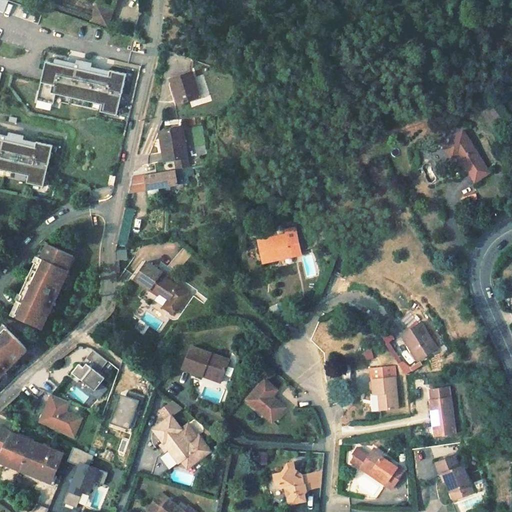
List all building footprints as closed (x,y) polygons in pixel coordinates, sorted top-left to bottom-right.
[(0,0),(0,10),(4,12),(8,0),(0,0)] [(109,26),(114,8),(96,3),(91,21),(109,26)] [(128,73),(50,55),(39,97),(119,117),(128,73)] [(199,98),(193,72),(172,76),(175,91),(177,103),(199,98)] [(164,159),(187,156),(183,131),(182,127),(159,131),(164,159)] [(0,131),(0,174),(45,186),(52,143),(0,131)] [(465,137),(461,132),(442,143),(452,159),(458,154),(474,179),(487,171),(476,155),(478,154),(467,136),(465,137)] [(180,167),(133,175),(129,191),(182,182),(180,167)] [(119,243),(128,245),(134,207),(125,206),(119,243)] [(286,233),(259,239),(264,261),(291,256),(299,254),(293,226),(285,228),(286,233)] [(66,279),(76,260),(50,247),(43,260),(39,266),(37,265),(31,278),(33,279),(29,285),(28,284),(22,297),(24,298),(21,304),(22,304),(15,318),(41,330),(50,311),(53,312),(69,280),(66,279)] [(117,259),(128,258),(127,248),(116,249),(117,259)] [(148,260),(135,278),(157,293),(159,291),(170,298),(178,285),(165,277),(160,273),(162,271),(148,260)] [(176,316),(192,293),(178,285),(170,298),(166,303),(163,307),(176,316)] [(157,293),(156,295),(166,303),(170,298),(159,291),(157,293)] [(421,322),(401,334),(412,350),(416,348),(422,357),(437,347),(421,322)] [(11,365),(26,350),(6,330),(0,336),(0,379),(12,367),(11,365)] [(212,353),(192,345),(184,367),(204,375),(205,370),(222,377),(229,359),(224,357),(228,346),(216,342),(212,353)] [(412,350),(410,351),(415,361),(422,357),(416,348),(412,350)] [(364,350),(365,359),(374,357),(372,349),(364,350)] [(110,364),(94,352),(73,379),(95,396),(107,380),(101,375),(110,364)] [(394,366),(372,369),(374,392),(377,392),(381,391),(384,408),(398,407),(394,366)] [(222,377),(205,370),(204,375),(220,381),(222,377)] [(68,379),(61,376),(58,382),(65,385),(68,379)] [(266,379),(249,399),(271,419),(277,411),(280,414),(284,408),(271,397),(278,389),(266,379)] [(449,387),(429,389),(435,434),(456,432),(449,387)] [(72,403),(51,395),(39,425),(76,440),(84,419),(69,413),(72,403)] [(139,402),(122,396),(112,424),(129,430),(139,402)] [(182,407),(173,400),(160,409),(166,418),(171,414),(182,407)] [(280,414),(277,411),(271,419),(273,421),(280,414)] [(166,418),(153,427),(163,441),(165,439),(179,460),(187,455),(192,462),(208,451),(198,435),(197,436),(189,423),(181,428),(171,414),(166,418)] [(13,432),(3,428),(6,422),(0,419),(0,451),(1,452),(13,432)] [(1,452),(0,454),(0,460),(51,481),(53,474),(63,453),(13,432),(1,452)] [(162,442),(176,462),(179,460),(165,439),(163,441),(162,442)] [(357,454),(352,461),(361,467),(362,467),(364,464),(388,481),(385,484),(392,488),(405,469),(399,464),(397,467),(389,461),(382,456),(384,453),(375,447),(371,453),(360,445),(355,453),(357,454)] [(260,463),(268,463),(267,452),(259,452),(260,463)] [(454,454),(436,462),(441,473),(444,472),(447,481),(454,498),(463,495),(460,487),(470,483),(463,465),(458,467),(454,454)] [(179,460),(184,467),(192,462),(187,455),(179,460)] [(80,459),(67,490),(82,496),(86,487),(92,490),(101,467),(80,459)] [(274,475),(276,483),(278,486),(279,487),(280,487),(284,487),(286,486),(288,498),(289,500),(290,501),(292,502),(294,502),(295,502),(301,500),(300,496),(306,495),(304,490),(307,488),(303,474),(295,470),(294,464),(288,465),(284,472),(274,475)] [(388,481),(364,464),(362,467),(370,473),(385,484),(388,481)] [(321,485),(322,470),(303,474),(307,488),(321,485)] [(470,483),(460,487),(463,495),(473,491),(470,483)] [(188,511),(190,509),(164,493),(155,508),(153,511),(154,511),(188,511)]
